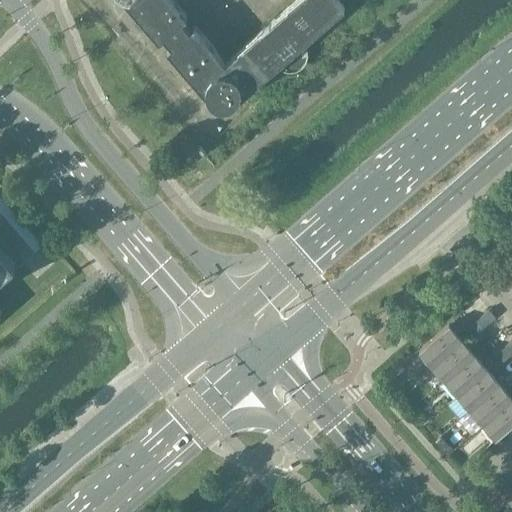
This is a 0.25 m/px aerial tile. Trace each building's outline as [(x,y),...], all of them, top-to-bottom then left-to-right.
[(126,0),(160,39),(165,36),(172,44),(168,48),(211,99),(216,103),(223,105),(230,104),(236,100),(277,65),(282,69),(289,71),(296,70),(302,67),(306,61),(308,54),(307,48),(304,42),(345,6),(339,0),(297,0),(226,61),(195,25),(190,29),(183,20),(187,16),(173,0),(126,0)] [(0,275),(15,263),(0,246),(0,313),(1,313),(0,311),(0,275)] [(490,310),(481,318),(487,325),(496,317),(490,310)] [(487,325),(481,318),(473,325),(479,332),(487,325)] [(420,351),(433,366),(463,340),(449,325),(420,351)] [(433,366),(446,380),(475,354),(463,340),(433,366)] [(511,354),(511,353),(506,346),(498,354),(504,361),(511,354)] [(446,380),(458,395),(488,369),(475,354),(446,380)] [(458,395),(471,409),(501,383),(488,369),(458,395)] [(471,409),(483,424),(511,398),(511,396),(501,383),(471,409)] [(511,398),(483,424),(497,439),(511,425),(511,398)] [(495,484),(502,493),(509,486),(502,477),(495,484)] [(511,489),(509,486),(502,493),(510,501),(511,499),(511,489)]
